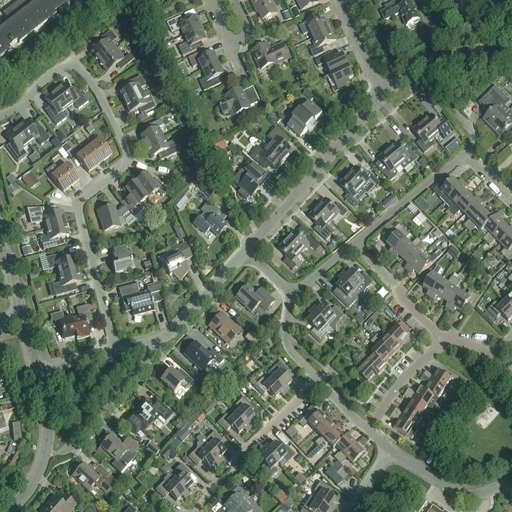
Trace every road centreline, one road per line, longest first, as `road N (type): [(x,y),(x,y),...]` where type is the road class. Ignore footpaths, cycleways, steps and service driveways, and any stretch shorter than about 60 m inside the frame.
road 1 (residential): [(115,353),(81,218),(82,201),(125,164),(127,149),(71,61),(24,105),(0,116)]
road 2 (residential): [(246,254),(386,92)]
road 3 (residential): [(197,511),(236,460),(316,383)]
road 4 (residential): [(62,453),(155,352),(152,344)]
road 5 (tertiary): [(11,511),(47,444),(37,375)]
road 6 (residential): [(352,246),(468,159)]
road 7 (residential): [(388,452),(452,491),(470,495),(511,481)]
road 8 (residential): [(386,92),(439,57),(511,46)]
road 9 (residential): [(152,344),(246,254)]
road 10 (residential): [(439,342),(352,246)]
